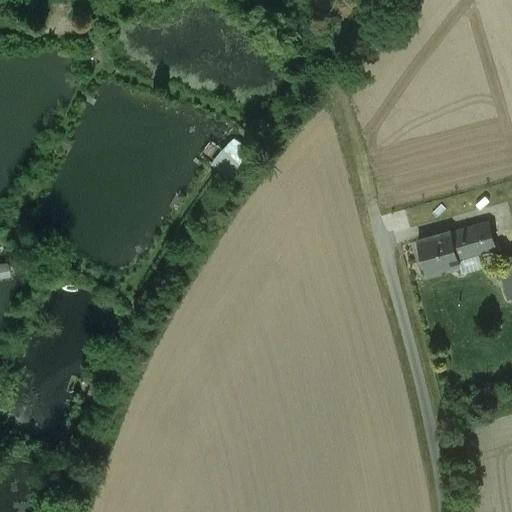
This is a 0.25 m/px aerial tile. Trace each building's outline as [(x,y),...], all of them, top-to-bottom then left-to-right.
[(229,179),(251,147),(233,134),(211,166),(229,179)] [(492,218),(476,223),(482,246),(499,242),(492,218)] [(476,223),(450,230),(456,253),(482,246),(476,223)] [(449,227),(416,236),(425,269),(458,260),(456,253),(450,230),(449,227)] [(504,296),(511,295),(511,252),(501,253),(504,296)]
